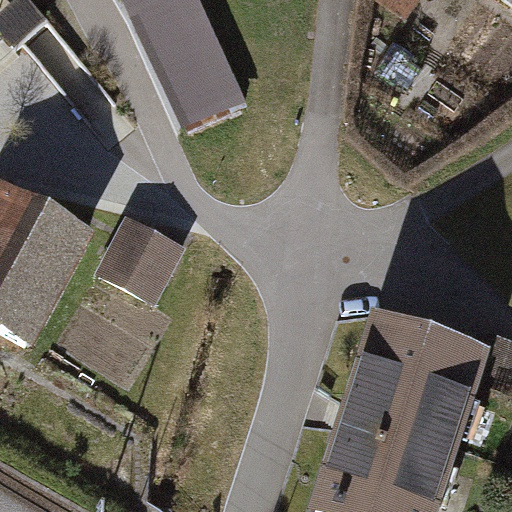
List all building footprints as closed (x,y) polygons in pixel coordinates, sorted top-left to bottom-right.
[(202,0),(130,0),(189,137),(250,112),(202,0)] [(380,0),(401,14),(410,0),(380,0)] [(92,240),(0,189),(0,331),(32,349),(92,240)] [(186,250),(124,218),(95,275),(157,306),(186,250)] [(432,511),(477,352),(365,321),(311,511),(432,511)]
